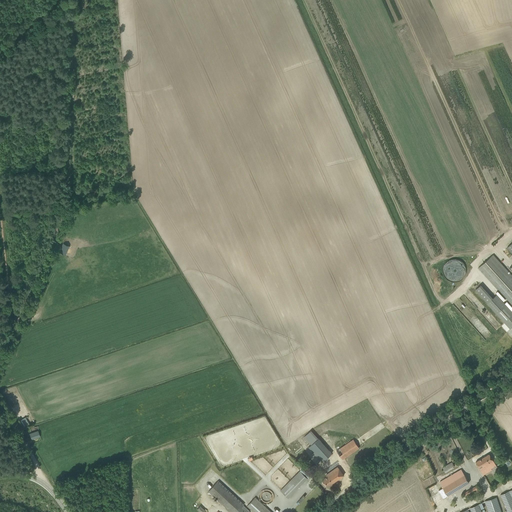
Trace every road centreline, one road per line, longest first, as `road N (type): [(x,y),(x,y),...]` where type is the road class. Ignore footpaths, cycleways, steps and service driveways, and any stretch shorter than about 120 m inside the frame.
road 1 (track): [(0,370),(66,204),(0,214)]
road 2 (unclassified): [(329,511),(511,375)]
